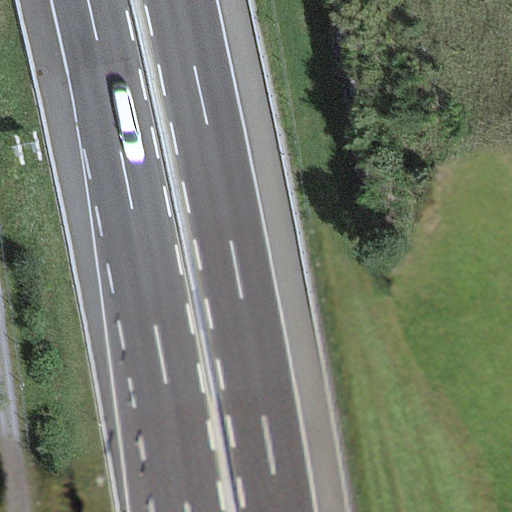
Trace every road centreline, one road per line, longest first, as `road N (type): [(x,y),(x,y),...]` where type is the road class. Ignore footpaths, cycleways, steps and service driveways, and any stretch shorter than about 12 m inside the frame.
road 1 (motorway): [(85,0),(187,511)]
road 2 (motorway): [(278,511),(183,0)]
road 3 (track): [(0,221),(34,511)]
